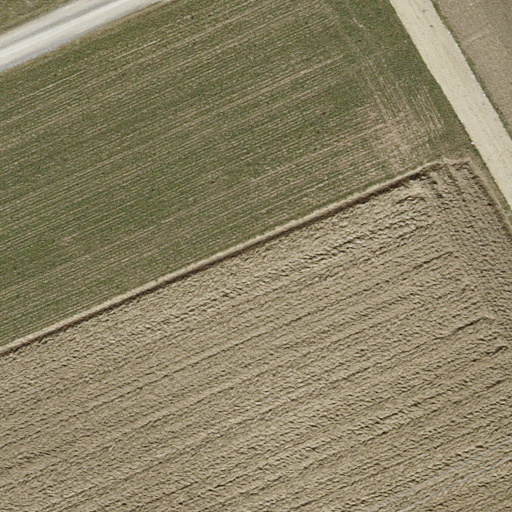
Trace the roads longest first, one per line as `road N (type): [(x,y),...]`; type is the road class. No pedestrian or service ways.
road 1 (track): [(511,171),(414,0)]
road 2 (track): [(0,54),(127,0)]
